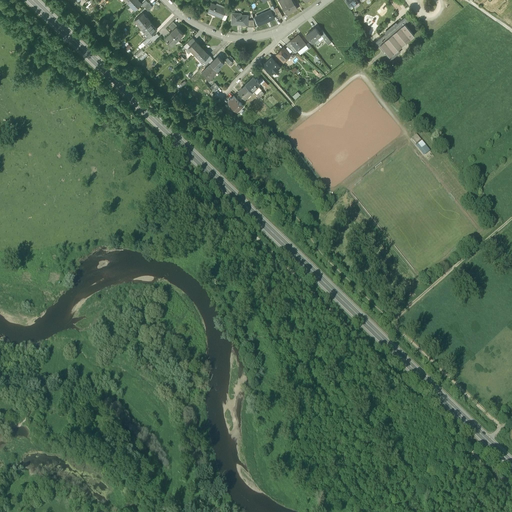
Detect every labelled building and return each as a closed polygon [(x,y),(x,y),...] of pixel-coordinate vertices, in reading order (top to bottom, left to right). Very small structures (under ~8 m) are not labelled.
[(141,3),(138,0),(130,0),(128,3),(135,11),(135,10),(138,7),(141,3)] [(292,0),(279,0),(278,1),(279,1),(280,0),(284,7),(283,8),(287,15),(291,12),(297,8),(297,9),(292,0)] [(349,1),(347,0),(345,0),(344,1),(349,9),(353,6),(349,1)] [(148,3),(144,7),(148,11),(152,7),(148,3)] [(222,19),(223,16),(225,11),(226,9),(211,3),(207,13),(222,19)] [(274,18),(273,16),(270,9),(256,15),(260,24),(274,18)] [(143,29),(150,22),(142,13),(135,20),(143,29)] [(241,14),(232,13),(231,24),(237,25),(237,24),(241,24),(241,26),(247,26),(247,18),(248,15),(241,15),(241,14)] [(405,17),(376,42),(379,46),(380,45),(389,56),(388,57),(391,60),(400,52),(398,49),(414,36),(405,25),(408,22),(405,17)] [(157,30),(150,22),(143,29),(144,28),(146,31),(145,32),(149,36),(154,33),(157,30)] [(177,26),(173,22),(168,26),(172,30),(176,27),(177,27),(177,26)] [(177,27),(176,27),(172,30),(170,33),(177,40),(183,34),(177,27)] [(319,32),(315,28),(306,35),(312,42),(321,35),(319,32)] [(172,45),(177,40),(170,33),(165,38),(172,45)] [(298,35),(290,41),(294,46),(297,51),(306,44),(298,35)] [(150,39),(148,37),(144,42),(143,41),(140,44),(142,47),(145,45),(150,39)] [(152,38),(150,39),(145,45),(147,47),(154,40),(152,38)] [(124,40),(120,44),(127,51),(131,47),(124,40)] [(189,48),(195,54),(202,48),(195,41),(189,48)] [(289,53),(283,47),(276,54),(283,61),(290,55),(290,54),(289,53)] [(195,54),(202,61),(209,55),(208,54),(202,48),(195,54)] [(212,58),(209,55),(202,61),(206,65),(212,58)] [(218,56),(210,63),(217,70),(221,67),(219,65),(223,61),(218,56)] [(279,66),(271,58),(264,65),(264,66),(270,72),(272,73),(274,71),(275,73),(278,70),(277,68),(279,66)] [(217,70),(210,63),(201,72),(208,79),(217,70)] [(256,68),(253,71),(258,77),(261,74),(256,68)] [(312,72),(320,79),(323,76),(315,69),(312,72)] [(258,82),(253,77),(245,85),(246,85),(251,91),(257,86),(259,83),(258,82)] [(261,78),(258,82),(259,83),(261,85),(262,84),(266,88),(268,86),(261,78)] [(215,83),(211,87),(215,92),(219,88),(215,83)] [(246,85),(242,89),(241,88),(238,92),(239,93),(243,97),(246,94),(248,96),(252,91),(251,91),(246,85)] [(257,86),(251,91),(252,91),(256,96),(261,90),(257,86)] [(264,94),(261,90),(256,96),(259,99),(264,94)] [(243,105),(233,96),(231,98),(231,97),(228,99),(229,100),(228,101),(230,103),(236,109),(237,111),(239,112),(242,109),(241,107),(240,107),(243,105)] [(236,109),(230,103),(227,105),(234,111),(236,109)] [(415,135),(412,138),(416,144),(420,141),(415,135)] [(423,155),(430,151),(423,140),(416,144),(423,155)]
